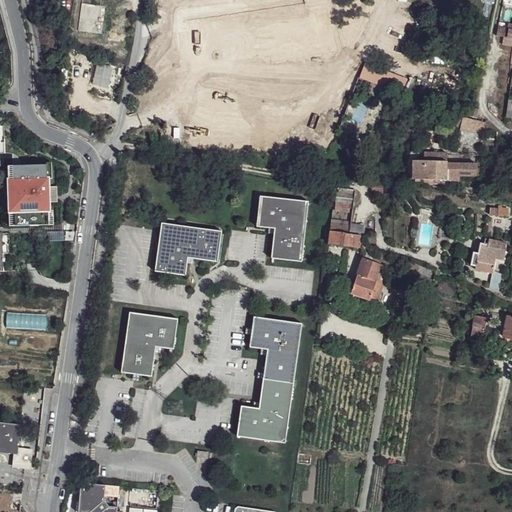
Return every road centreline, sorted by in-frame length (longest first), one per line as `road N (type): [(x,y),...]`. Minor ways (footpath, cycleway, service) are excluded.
road 1 (residential): [(89,150),(94,174),(46,511)]
road 2 (unknown): [(120,116),(179,106),(306,109),(326,94),(375,0)]
road 3 (residential): [(9,0),(30,119),(89,150)]
road 4 (residential): [(89,150),(116,132),(143,0)]
